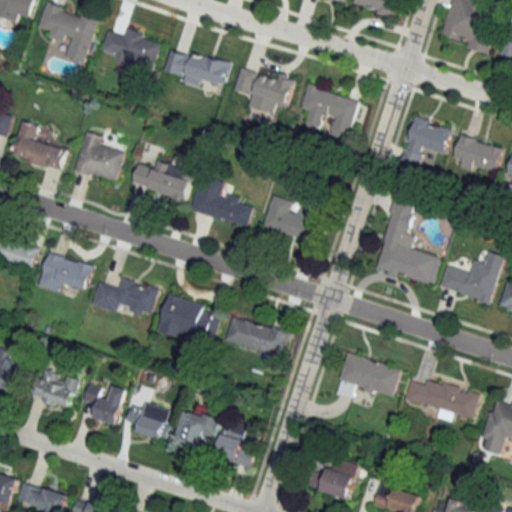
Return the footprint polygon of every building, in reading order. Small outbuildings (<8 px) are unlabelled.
[(0,0),(0,16),(19,22),(21,15),(31,18),(36,0),(0,0)] [(398,0),(356,0),(355,5),(395,15),(398,0)] [(500,0),(452,0),(443,38),(488,50),(500,0)] [(101,17),(47,1),(40,26),(51,29),(48,37),(70,43),(67,57),(88,63),(101,17)] [(503,54),(511,56),(511,27),(510,27),(503,54)] [(108,31),(102,57),(155,70),(163,39),(128,30),(127,35),(108,31)] [(230,60),(194,53),(193,58),(171,55),(168,72),(226,83),(230,60)] [(294,79),(243,65),(238,85),(255,90),(251,106),(273,112),(276,103),(287,106),(294,79)] [(361,100),(309,84),(302,108),(311,111),(307,126),(319,130),(324,114),(335,117),(330,134),(349,139),(361,100)] [(14,116),(0,112),(0,134),(9,137),(14,116)] [(452,126),(414,117),(403,166),(420,170),(425,148),(446,153),(452,126)] [(15,158),(63,169),(68,147),(37,140),(40,125),(23,121),(15,158)] [(77,170),(118,182),(126,151),(103,145),(105,136),(88,131),(77,170)] [(455,160),(496,172),(503,147),(462,135),(455,160)] [(140,163),(133,187),(186,202),(195,171),(159,160),(157,168),(140,163)] [(202,176),(193,211),(249,227),(255,204),(221,194),(225,182),(202,176)] [(294,201),(274,195),(264,229),(314,244),(322,219),(291,210),(294,201)] [(377,271),(437,285),(444,257),(412,249),(415,235),(408,233),(416,200),(395,195),(377,271)] [(40,250),(0,238),(0,259),(34,270),(40,250)] [(505,255),(489,250),(486,262),(475,258),(471,272),(448,265),(441,288),(492,302),(505,255)] [(95,264),(50,252),(40,286),(62,293),(65,283),(87,290),(95,264)] [(122,287),(100,282),(94,305),(119,311),(121,305),(154,314),(160,288),(124,278),(122,287)] [(511,283),(507,282),(500,307),(511,310),(511,283)] [(210,304),(170,293),(160,328),(215,344),(223,316),(208,312),(210,304)] [(283,357),(291,332),(235,316),(227,341),(283,357)] [(28,355),(0,347),(0,387),(19,392),(28,355)] [(394,397),(403,367),(349,352),(338,393),(353,397),(356,386),(394,397)] [(35,398),(72,408),(81,379),(44,368),(35,398)] [(427,385),(411,381),(406,401),(476,418),(482,392),(429,379),(427,385)] [(96,418),(118,425),(129,390),(115,386),(114,392),(90,385),(85,402),(99,406),(96,418)] [(168,439),(175,410),(136,400),(129,429),(168,439)] [(511,435),(511,404),(494,401),(484,446),(502,450),(506,434),(511,435)] [(177,445),(201,451),(205,434),(218,438),(224,415),(199,408),(197,412),(187,410),(177,445)] [(218,458),(250,468),(255,451),(242,447),(248,428),(229,422),(218,458)] [(359,464),(333,457),(328,474),(317,471),(313,488),(350,498),(359,464)] [(0,507),(10,510),(21,479),(0,471),(0,507)] [(396,511),(417,511),(423,493),(382,482),(375,506),(396,511)] [(115,511),(116,509),(79,498),(74,511),(115,511)] [(450,507),(436,503),(434,511),(476,511),(478,505),(453,498),(450,507)]
